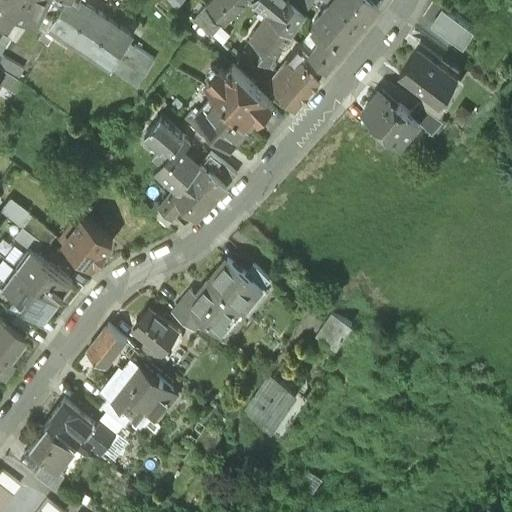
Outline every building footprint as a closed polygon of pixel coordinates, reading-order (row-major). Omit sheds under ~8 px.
[(0,0),(7,5),(47,30),(49,27),(49,26),(65,0),(0,0)] [(134,30),(86,0),(79,0),(78,3),(71,0),(65,0),(49,26),(49,27),(112,66),(120,52),(134,30)] [(208,0),(224,16),(240,0),(208,0)] [(300,0),(260,0),(270,6),(267,9),(272,12),(291,25),(306,4),(300,0)] [(328,0),(326,4),(317,16),(319,18),(315,24),(322,31),(312,42),(328,56),(373,0),(328,0)] [(478,11),(458,0),(425,0),(424,3),(419,11),(451,31),(457,22),(467,28),(478,11)] [(227,24),(204,5),(196,15),(219,33),(227,24)] [(272,12),(267,9),(252,30),(267,41),(262,47),(271,53),(270,54),(274,56),(277,51),(274,49),(286,31),(291,25),(272,12)] [(302,33),(291,25),(286,31),(291,34),(287,41),(289,42),(293,44),(302,33)] [(267,41),(252,30),(238,49),(261,66),(265,61),(268,64),(274,56),(270,54),(271,53),(262,47),(267,41)] [(293,44),(291,46),(301,55),(312,42),(302,33),(293,44)] [(462,60),(422,33),(403,59),(429,76),(444,86),(445,84),(462,60)] [(312,42),(301,55),(296,61),(313,76),(328,56),(312,42)] [(146,69),(120,52),(112,66),(112,65),(138,81),(146,69)] [(285,53),(270,73),(279,81),(295,62),(285,53)] [(24,67),(3,55),(0,59),(0,66),(18,77),(24,67)] [(274,93),(233,56),(227,63),(222,58),(207,75),(250,114),(258,105),(261,107),(274,93)] [(295,62),(279,81),(298,96),(314,77),(312,76),(313,76),(296,61),(295,62)] [(0,66),(0,83),(14,91),(21,80),(18,77),(0,66)] [(444,86),(429,76),(421,87),(441,100),(450,88),(445,84),(444,86)] [(398,91),(380,77),(365,95),(403,126),(420,104),(413,98),(400,88),(398,91)] [(250,114),(216,84),(198,104),(198,105),(212,118),(231,135),(250,114)] [(441,100),(421,87),(413,98),(420,104),(435,116),(444,103),(441,100)] [(194,101),(186,111),(204,127),(212,118),(198,105),(198,104),(194,101)] [(185,127),(162,108),(146,128),(162,141),(163,142),(167,138),(173,143),(184,129),(185,127)] [(173,143),(171,145),(161,158),(157,162),(178,178),(179,178),(183,181),(200,159),(182,145),(190,134),(184,129),(173,143)] [(162,141),(153,151),(161,158),(171,145),(173,143),(167,138),(163,142),(162,141)] [(200,159),(183,181),(184,182),(191,172),(201,180),(215,161),(223,150),(212,143),(200,159)] [(223,150),(215,161),(201,180),(199,183),(210,193),(239,162),(228,153),(233,148),(227,145),(223,150)] [(178,178),(161,199),(173,208),(183,195),(197,206),(210,193),(199,183),(201,180),(191,172),(184,182),(183,181),(179,178),(178,178)] [(0,206),(20,220),(29,207),(10,193),(0,206)] [(161,199),(158,196),(151,204),(169,218),(175,209),(173,208),(161,199)] [(56,233),(30,213),(21,225),(41,240),(47,244),(56,233)] [(84,213),(76,224),(72,221),(60,237),(93,262),(98,255),(99,256),(106,247),(105,246),(114,235),(84,213)] [(41,240),(21,225),(14,235),(28,245),(34,249),(41,240)] [(34,249),(28,245),(14,264),(59,298),(73,279),(34,249)] [(249,259),(231,245),(210,271),(242,295),(246,298),(267,272),(249,259)] [(272,265),(256,251),(249,259),(267,272),(272,265)] [(14,264),(14,265),(1,282),(0,283),(16,296),(44,318),(59,298),(14,264)] [(210,271),(200,283),(195,278),(185,290),(205,306),(223,320),(242,295),(210,271)] [(16,296),(0,283),(1,282),(0,281),(0,298),(9,306),(16,296)] [(205,306),(185,290),(176,302),(197,316),(205,306)] [(181,319),(151,298),(134,323),(140,328),(141,326),(164,342),(181,319)] [(335,299),(319,322),(340,335),(355,312),(335,299)] [(32,323),(12,308),(5,319),(25,334),(32,323)] [(0,371),(3,373),(13,359),(9,356),(25,334),(5,319),(0,315),(0,371)] [(129,332),(109,320),(88,349),(107,362),(117,348),(127,335),(129,332)] [(137,342),(127,335),(117,348),(128,356),(137,342)] [(302,363),(285,352),(275,367),(288,376),(293,370),(296,372),(302,363)] [(134,353),(123,369),(119,365),(103,388),(108,392),(131,408),(132,407),(143,392),(158,403),(174,381),(134,353)] [(275,367),(273,366),(248,403),(269,417),(273,412),(287,421),(308,389),(288,376),(275,367)] [(131,408),(108,392),(102,400),(127,418),(134,409),(132,407),(131,408)] [(98,420),(66,397),(45,421),(75,445),(87,451),(94,442),(104,448),(117,430),(100,418),(98,420)] [(124,421),(107,408),(100,418),(117,430),(124,421)] [(75,445),(45,421),(27,453),(36,460),(40,455),(47,460),(61,471),(62,469),(75,445)] [(61,471),(47,460),(37,474),(47,482),(59,488),(68,474),(62,469),(61,471)] [(2,470),(0,473),(0,480),(16,489),(20,481),(2,470)] [(0,509),(12,493),(0,483),(0,509)]
